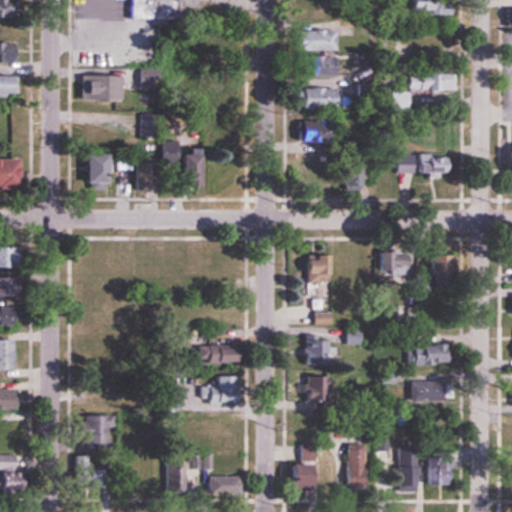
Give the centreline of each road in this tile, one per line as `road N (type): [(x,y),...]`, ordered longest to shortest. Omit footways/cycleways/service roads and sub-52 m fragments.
road 1 (residential): [(511,221),(0,218)]
road 2 (residential): [(49,511),(51,0)]
road 3 (residential): [(264,511),(266,0)]
road 4 (residential): [(479,511),(480,0)]
